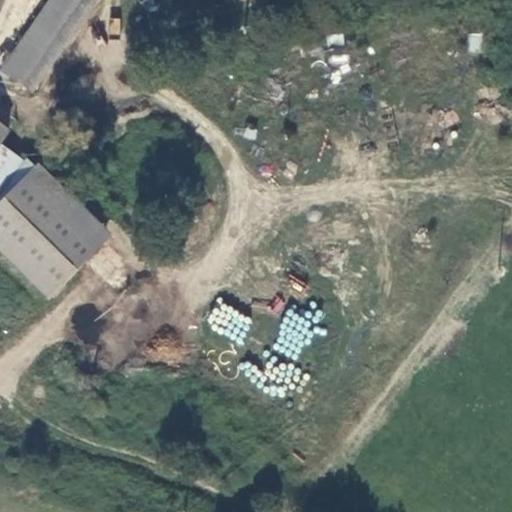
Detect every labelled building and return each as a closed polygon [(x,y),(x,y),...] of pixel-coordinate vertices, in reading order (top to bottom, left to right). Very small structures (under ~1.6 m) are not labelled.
[(55,0),(54,2),(3,74),(23,88),(84,0),(55,0)] [(0,144),(10,131),(0,124),(0,144)] [(0,193),(22,162),(0,145),(0,193)] [(24,160),(22,162),(0,193),(0,241),(55,294),(103,241),(24,160)] [(243,341),(252,315),(215,302),(206,328),(243,341)]
